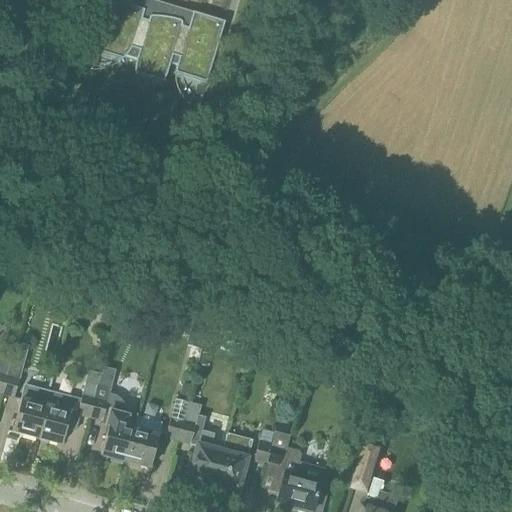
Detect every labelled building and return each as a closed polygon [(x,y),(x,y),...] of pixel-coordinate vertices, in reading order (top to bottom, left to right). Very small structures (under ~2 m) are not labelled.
[(134,72),(134,73),(134,74),(164,83),(170,65),(176,67),(176,68),(176,69),(175,70),(175,71),(175,72),(175,73),(175,74),(206,84),(224,23),(149,0),(129,0),(128,6),(112,1),(96,53),(122,61),(124,59),(126,57),(136,61),(136,62),(135,62),(135,63),(135,64),(135,65),(135,66),(134,68),(134,69),(134,70),(134,71),(134,72)] [(115,321),(117,313),(120,297),(105,294),(100,318),(115,321)] [(125,326),(142,315),(134,303),(117,314),(125,326)] [(164,307),(158,333),(171,336),(174,326),(185,328),(189,312),(164,307)] [(189,321),(185,337),(200,341),(204,325),(189,321)] [(14,400),(19,379),(23,365),(28,347),(22,345),(15,343),(10,361),(1,397),(14,400)] [(203,354),(200,365),(208,367),(211,356),(203,354)] [(0,358),(0,396),(1,397),(10,361),(0,358)] [(100,375),(89,372),(85,386),(97,389),(100,375)] [(37,438),(49,392),(24,386),(12,431),(37,438)] [(89,420),(97,389),(85,386),(77,417),(89,420)] [(98,389),(97,389),(89,420),(109,425),(101,455),(125,462),(137,419),(138,415),(125,412),(125,410),(125,408),(125,407),(125,405),(124,404),(124,403),(123,401),(121,400),(120,399),(119,398),(117,397),(110,395),(110,393),(98,389)] [(49,392),(37,438),(61,444),(69,413),(72,398),(49,392)] [(173,401),(171,410),(163,440),(177,444),(185,414),(187,404),(173,401)] [(187,404),(185,414),(177,444),(196,448),(188,479),(214,486),(222,453),(209,449),(212,436),(201,433),(204,420),(197,418),(200,408),(187,404)] [(137,419),(125,462),(151,469),(162,426),(152,423),(153,421),(143,419),(143,421),(137,419)] [(278,420),(275,433),(277,433),(279,434),(286,436),(287,436),(288,431),(286,430),(288,423),(280,421),(278,420)] [(272,438),(265,467),(278,471),(273,489),(281,491),(277,503),(286,506),(285,509),(295,511),(322,511),(326,498),(318,496),(324,472),(300,465),(302,459),(298,452),(287,449),(290,437),(287,436),(286,436),(279,434),(277,433),(275,433),(274,433),(272,438)] [(227,434),(222,453),(214,486),(239,493),(248,460),(252,441),(227,434)] [(259,435),(252,464),(265,467),(272,438),(259,435)] [(373,482),(376,472),(384,448),(376,445),(375,448),(364,444),(350,489),(369,494),(371,489),(373,482)] [(377,502),(367,499),(362,511),(394,511),(399,499),(380,493),(377,502)] [(440,511),(462,511),(453,498),(438,507),(440,511)]
